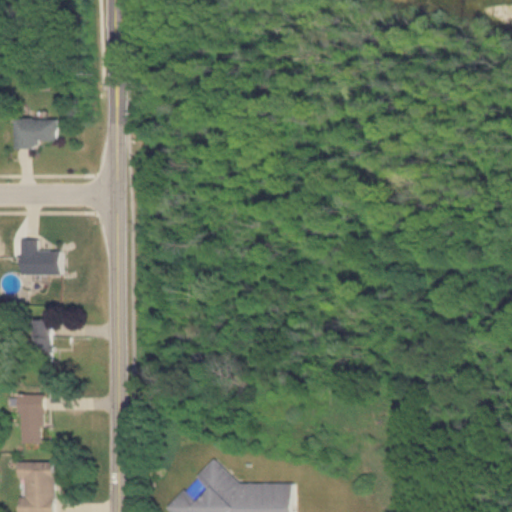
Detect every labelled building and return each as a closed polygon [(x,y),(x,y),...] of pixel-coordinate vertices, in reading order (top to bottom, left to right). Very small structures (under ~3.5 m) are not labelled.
[(41,146),(41,138),(61,138),(61,117),(19,117),(19,146),(41,146)] [(25,273),(63,273),(63,250),(42,250),(42,239),(25,239),(25,273)] [(55,318),(34,318),(34,360),(55,360),(55,318)] [(22,393),(22,442),(45,442),(45,393),(22,393)] [(177,511),(172,506),(187,492),(199,506),(216,491),(201,475),(219,459),(239,481),(298,481),(298,511),(202,511),(198,507),(192,511),(177,511)] [(21,511),(57,511),(57,460),(21,460),(21,511)]
